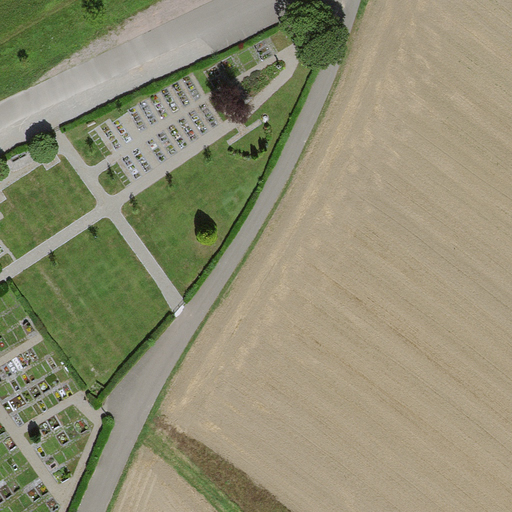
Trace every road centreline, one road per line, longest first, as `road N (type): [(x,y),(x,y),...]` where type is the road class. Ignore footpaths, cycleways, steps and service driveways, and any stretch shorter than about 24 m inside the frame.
road 1 (residential): [(88,511),(123,424),(226,266),(314,109),(349,0)]
road 2 (unclassified): [(220,0),(0,114)]
